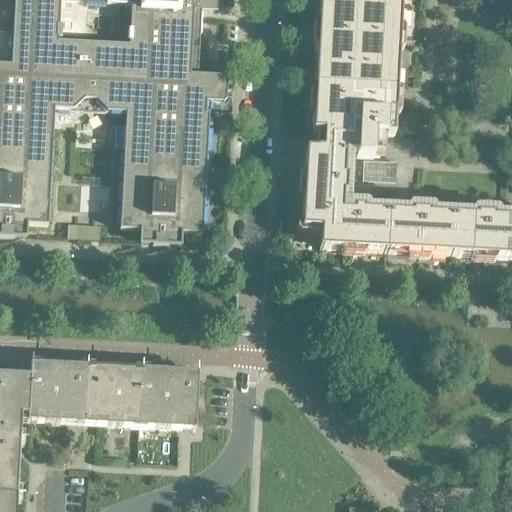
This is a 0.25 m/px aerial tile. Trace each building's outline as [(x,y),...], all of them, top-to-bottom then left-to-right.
[(0,0),(0,231),(26,232),(26,228),(47,229),(53,112),(72,113),(84,103),(95,103),(106,115),(125,116),(119,232),(140,234),(140,238),(180,241),(180,236),(201,237),(208,116),(204,116),(205,105),(219,106),(219,105),(222,105),(225,103),(225,93),(226,93),(226,82),(224,79),(197,78),(201,12),(209,12),(209,0),(0,0)] [(372,161),(374,139),(393,140),(394,118),(392,118),(392,107),(395,107),(395,105),(392,105),(393,94),(395,94),(397,54),(395,53),(396,42),(398,43),(398,40),(396,40),(396,29),(399,29),(400,7),(394,7),(394,0),(318,0),(317,24),(320,24),(319,35),(317,35),(317,37),(319,37),(318,48),(316,48),(314,90),(316,90),(316,101),(313,101),(313,103),(316,103),(315,114),(313,114),(311,135),(316,136),(315,154),(304,153),(300,232),(319,233),(318,252),(340,253),(340,251),(351,251),(351,254),(353,254),(353,251),(364,252),(364,254),(405,257),(406,254),(417,255),(416,257),(419,257),(419,255),(430,255),(430,258),(470,260),(470,258),(481,258),(481,261),(483,261),(483,258),(495,259),(494,261),(511,262),(511,222),(493,222),(493,219),(476,218),(475,221),(428,218),(428,216),(411,215),(411,217),(363,215),(363,212),(353,212),(353,216),(345,215),(345,218),(341,218),(342,197),(344,197),(345,177),(352,177),(354,157),(355,157),(355,160),(372,161)] [(68,239),(100,239),(100,226),(68,227),(68,239)] [(80,420),(82,371),(29,368),(28,380),(26,419),(44,420),(44,427),(67,428),(67,427),(66,427),(66,418),(70,419),(80,420)] [(133,424),(135,374),(82,371),(80,420),(95,420),(99,420),(98,429),(97,428),(97,430),(120,431),(121,424),(133,424)] [(193,435),(196,377),(135,374),(133,424),(138,425),(138,432),(177,434),(177,433),(176,433),(176,424),(181,424),(181,425),(192,425),(191,435),(193,435)] [(26,419),(28,380),(0,378),(0,438),(10,439),(10,430),(10,426),(18,427),(18,428),(19,428),(20,418),(26,419)] [(0,498),(16,499),(18,458),(17,458),(17,459),(8,459),(8,455),(9,455),(10,439),(0,438),(0,498)] [(0,511),(14,511),(16,499),(0,498),(0,511)]
